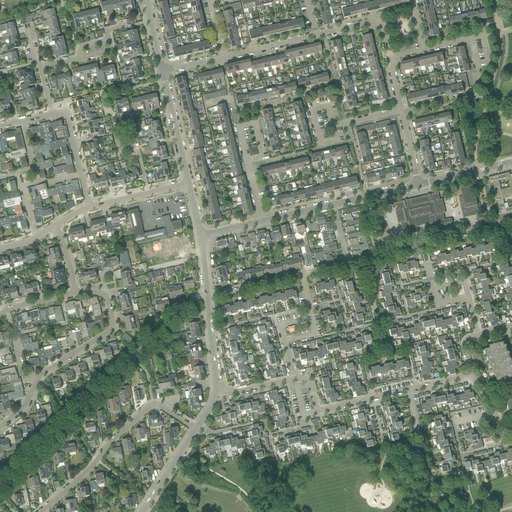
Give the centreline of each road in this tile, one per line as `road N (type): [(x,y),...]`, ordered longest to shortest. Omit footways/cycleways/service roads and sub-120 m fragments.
road 1 (residential): [(0,428),(22,409),(41,374),(112,329),(103,294),(74,292)]
road 2 (residential): [(41,511),(152,403),(195,429)]
